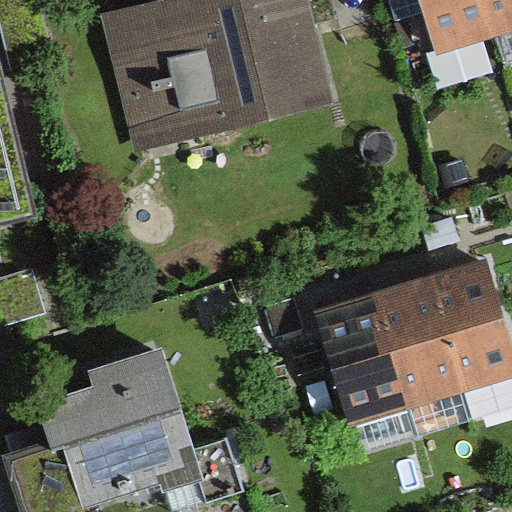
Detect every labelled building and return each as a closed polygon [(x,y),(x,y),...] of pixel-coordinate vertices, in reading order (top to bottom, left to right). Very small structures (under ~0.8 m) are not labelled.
[(294,0),(155,0),(118,10),(151,131),(318,86),(294,0)] [(487,0),(428,0),(442,43),(496,26),(487,0)] [(511,0),(487,0),(496,26),(511,20),(511,0)] [(0,88),(0,207),(32,200),(5,88),(0,88)] [(460,378),(511,362),(511,351),(484,257),(430,273),(460,378)] [(406,394),(460,378),(430,273),(375,289),(406,394)] [(351,410),(406,394),(375,289),(321,306),(351,410)] [(41,478),(182,442),(158,349),(17,384),(41,478)]
